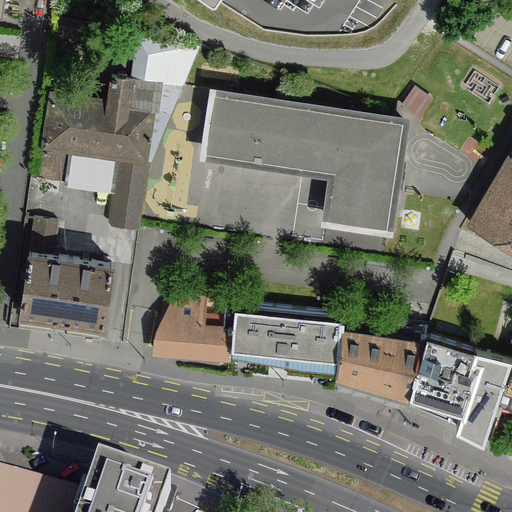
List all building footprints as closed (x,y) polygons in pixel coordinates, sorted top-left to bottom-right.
[(100,19),(60,15),(58,35),(98,40),(100,19)] [(140,36),(133,76),(163,80),(184,83),(201,44),(140,36)] [(121,155),(147,159),(153,107),(130,103),(133,76),(114,73),(110,101),(54,93),(47,144),(72,148),(121,155)] [(153,107),(159,108),(163,80),(133,76),(130,103),(153,107)] [(147,159),(152,160),(184,83),(163,80),(159,108),(153,107),(147,159)] [(390,226),(405,119),(217,91),(207,151),(335,170),(329,217),(390,226)] [(72,148),(47,144),(42,176),(67,179),(72,148)] [(72,148),(67,179),(116,186),(121,155),(72,148)] [(121,155),(116,186),(110,223),(140,227),(140,221),(152,160),(121,155)] [(511,162),(509,160),(472,222),(511,245),(511,162)] [(36,235),(54,238),(57,219),(35,216),(29,249),(32,250),(34,250),(36,235)] [(36,235),(34,250),(52,253),(54,238),(36,235)] [(23,311),(104,323),(113,262),(52,253),(34,250),(32,250),(23,311)] [(158,330),(157,350),(199,353),(199,350),(233,352),(234,329),(224,327),(224,325),(205,323),(207,296),(178,292),(167,312),(158,330)] [(205,323),(224,325),(227,300),(227,298),(207,296),(205,323)] [(227,300),(224,325),(224,327),(234,329),(233,352),(337,371),(342,328),(345,312),(227,300)] [(342,328),(424,342),(428,331),(431,322),(345,311),(345,312),(342,328)] [(410,393),(424,342),(342,328),(337,371),(410,393)] [(478,347),(428,331),(424,342),(410,393),(465,409),(477,375),(482,360),(474,357),(478,347)] [(511,373),(507,372),(511,357),(478,347),(474,357),(482,360),(477,375),(504,384),(510,385),(511,378),(511,373)] [(497,405),(504,384),(477,375),(465,409),(460,426),(486,439),(497,405)] [(511,409),(511,385),(510,385),(504,384),(497,405),(511,409)] [(85,511),(92,493),(57,484),(0,467),(0,511),(85,511)] [(85,511),(164,511),(171,495),(100,470),(92,493),(85,511)]
